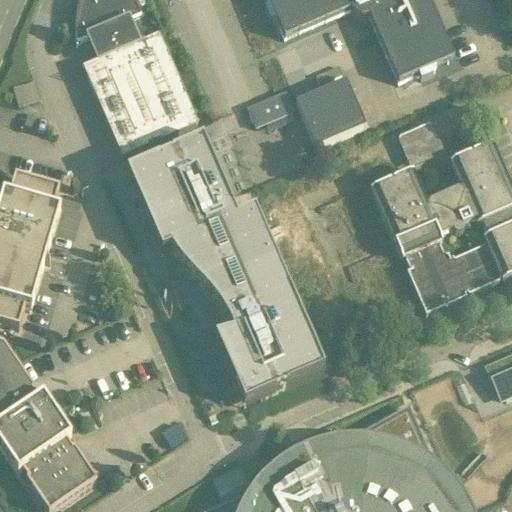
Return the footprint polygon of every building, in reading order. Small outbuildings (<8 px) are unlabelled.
[(79,0),(79,1),(78,5),(77,8),(76,13),(75,19),(74,22),(74,28),(74,33),(74,40),(75,46),(75,51),(77,50),(76,47),(87,42),(97,66),(81,72),(121,163),(197,130),(158,39),(137,48),(127,25),(140,19),(131,0),(79,0)] [(268,0),(267,8),(264,15),(269,26),(274,24),(283,45),(349,16),(350,17),(353,21),(359,24),(363,24),(368,23),(373,34),(382,55),(397,89),(453,64),(424,0),(268,0)] [(39,105),(34,86),(12,92),(18,111),(39,105)] [(364,132),(344,86),(296,107),(294,108),(315,154),(364,132)] [(247,113),(255,132),(292,116),(284,97),(283,97),(247,113)] [(430,127),(397,140),(403,154),(435,140),(430,127)] [(202,146),(126,179),(161,260),(171,256),(178,266),(187,278),(198,289),(208,300),(218,312),(225,324),(233,340),(214,344),(243,413),(323,378),(254,218),(249,220),(246,213),(232,216),(202,146)] [(403,263),(409,276),(405,278),(424,321),(501,286),(501,287),(511,282),(511,199),(490,150),(448,169),(458,192),(459,191),(461,194),(457,194),(427,207),(425,210),(424,207),(425,207),(412,177),(372,195),(370,195),(383,225),(399,263),(400,264),(403,263)] [(59,217),(52,215),(58,194),(14,181),(8,202),(1,200),(0,204),(0,329),(18,335),(23,314),(30,316),(42,273),(49,275),(48,260),(46,259),(59,217)] [(31,397),(33,396),(2,351),(0,349),(0,455),(17,480),(21,477),(26,486),(25,487),(42,511),(60,511),(95,488),(72,455),(71,456),(65,448),(70,445),(41,402),(37,405),(31,397)] [(489,370),(505,406),(511,403),(511,358),(482,371),(483,373),(489,370)] [(250,497),(247,500),(220,511),(467,511),(465,508),(463,505),(460,501),(458,497),(455,494),(452,490),(449,487),(446,483),(443,480),(440,477),(436,474),(433,472),(407,412),(351,445),(346,445),(342,445),(337,446),(333,446),(328,447),(324,448),(319,449),(315,450),(311,452),(306,453),(302,455),(298,457),(294,459),(290,461),(286,463),(282,466),(279,468),(275,471),(271,474),(268,477),(265,480),(261,483),(258,486),(255,490),(252,493),(250,497)] [(177,424),(159,436),(170,453),(188,440),(177,424)] [(239,470),(211,482),(220,503),(248,491),(239,470)]
